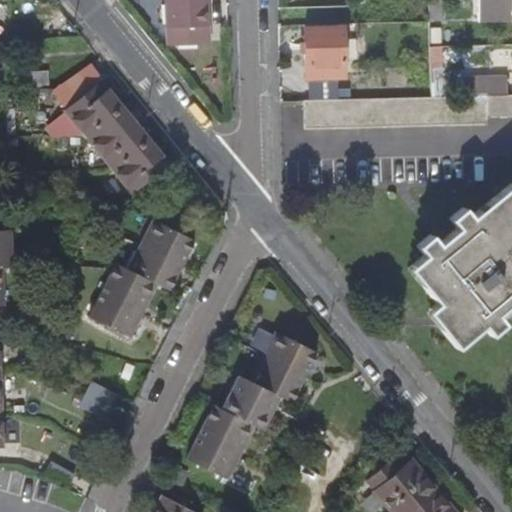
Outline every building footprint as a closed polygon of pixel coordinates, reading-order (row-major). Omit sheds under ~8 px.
[(201,6),(201,0),(162,0),(163,28),(207,26),(207,6),(201,6)] [(439,0),(427,0),(428,22),(441,21),(439,0)] [(507,20),(507,0),(473,0),(473,19),(507,20)] [(428,33),(428,25),(411,24),(411,33),(428,33)] [(343,27),(305,28),(305,68),(344,67),(343,27)] [(442,97),(440,46),(429,46),(430,97),(442,97)] [(25,85),(45,85),(45,71),(25,72),(25,85)] [(307,84),(308,102),(336,101),(335,83),(307,84)] [(85,139),(122,110),(101,85),(65,114),(85,139)] [(511,95),(442,97),(430,97),(336,101),(308,102),(300,101),(302,128),(484,122),(484,115),(511,114),(511,95)] [(148,141),(122,110),(85,139),(112,172),(148,141)] [(169,167),(148,141),(112,172),(132,198),(169,167)] [(511,225),(505,217),(511,210),(511,208),(499,193),(459,226),(452,218),(439,230),(445,238),(425,255),(419,247),(405,258),(412,265),(402,274),(418,291),(409,300),(438,334),(428,342),(443,359),(484,325),(491,333),(504,322),(497,313),(511,299),(511,225)] [(167,290),(193,239),(151,219),(126,270),(115,264),(88,317),(130,339),(157,285),(167,290)] [(9,230),(0,229),(0,307),(3,307),(3,268),(10,268),(9,230)] [(315,352),(273,331),(249,382),(236,376),(220,410),(212,406),(185,462),(226,482),(253,426),(263,431),(279,398),(290,404),(315,352)] [(99,420),(114,393),(89,380),(75,408),(99,420)] [(361,483),(385,511),(409,511),(435,491),(408,460),(396,471),(388,461),(361,483)] [(48,461),(41,474),(64,485),(71,472),(48,461)] [(452,511),(435,491),(409,511),(452,511)] [(190,511),(159,496),(150,511),(190,511)]
